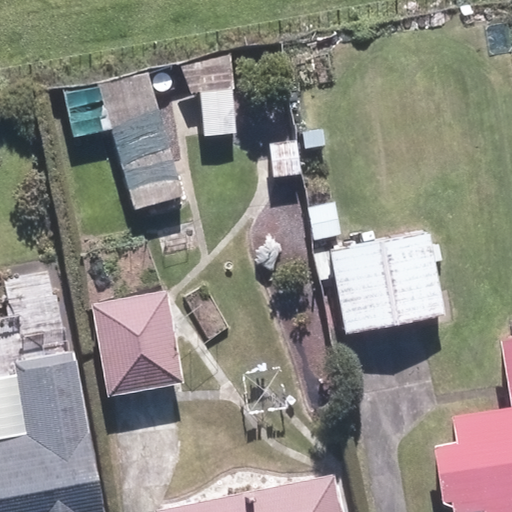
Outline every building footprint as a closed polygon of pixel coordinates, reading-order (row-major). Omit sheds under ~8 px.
[(218,61),(172,71),(178,101),(192,98),(200,141),(233,134),(218,61)] [(105,132),(129,215),(181,200),(145,74),(56,99),(68,142),(105,132)] [(444,295),(426,219),(332,240),(350,317),(444,295)] [(176,360),(163,279),(94,290),(106,371),(176,360)] [(511,511),(511,314),(502,316),(510,392),(451,398),(453,419),(436,420),(444,496),(460,494),(461,511),(511,511)] [(104,511),(83,345),(17,353),(25,412),(0,415),(0,511),(104,511)] [(337,511),(329,462),(157,490),(161,511),(337,511)]
